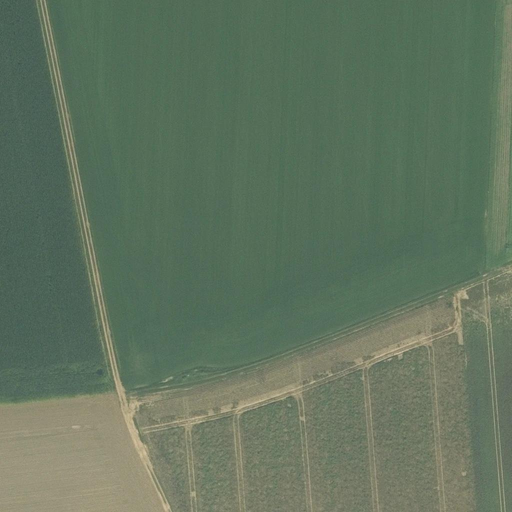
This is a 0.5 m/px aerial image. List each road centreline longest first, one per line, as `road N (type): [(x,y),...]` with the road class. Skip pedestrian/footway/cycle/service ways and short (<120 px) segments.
road 1 (track): [(511,266),(261,365),(121,396)]
road 2 (track): [(54,0),(121,396)]
road 3 (track): [(121,396),(166,511)]
